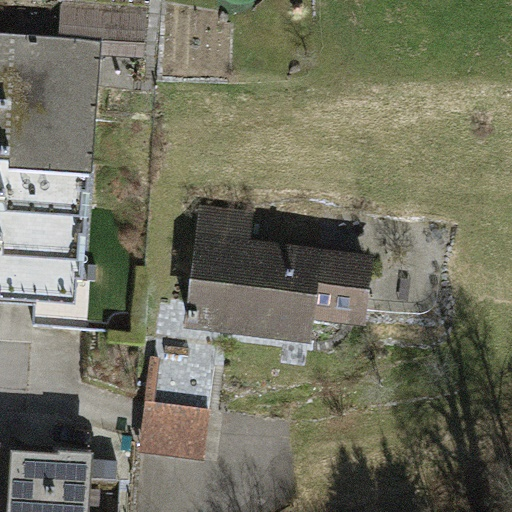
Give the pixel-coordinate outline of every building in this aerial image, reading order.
[(61,0),(59,36),(106,40),(105,57),(144,60),(148,7),(61,0)] [(59,36),(0,31),(0,303),(85,309),(105,57),(106,40),(59,36)] [(254,215),(199,208),(184,331),(311,346),(314,321),(365,327),(374,257),(250,243),(254,215)] [(213,410),(146,402),(140,453),(207,461),(213,410)] [(18,446),(0,445),(0,511),(88,511),(92,455),(57,453),(57,457),(18,454),(18,446)]
